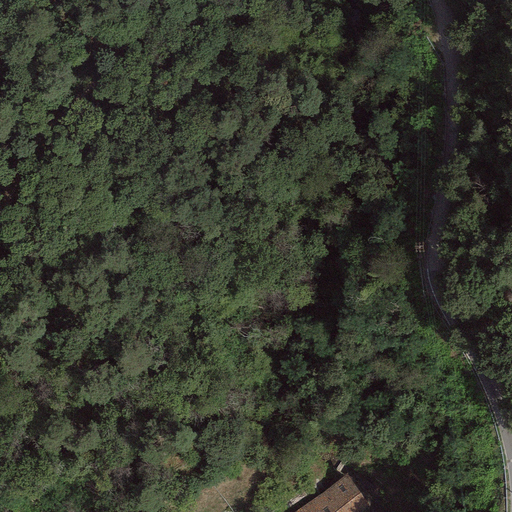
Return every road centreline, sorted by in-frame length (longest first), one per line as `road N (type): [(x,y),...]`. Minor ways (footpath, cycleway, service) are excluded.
road 1 (residential): [(511,447),(503,412),(435,278),(453,140),(451,67),(432,0)]
road 2 (track): [(135,0),(74,91),(0,173)]
